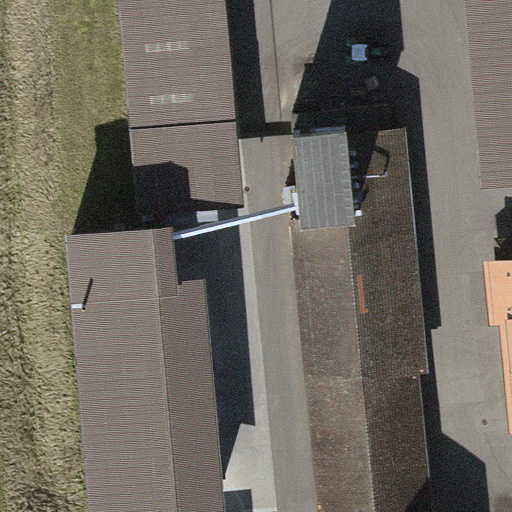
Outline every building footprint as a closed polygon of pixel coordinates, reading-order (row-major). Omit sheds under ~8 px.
[(227,0),(123,0),(142,209),(245,201),(227,0)] [(511,0),(475,0),(491,187),(511,185),(511,0)] [(414,121),(292,134),(331,511),(441,511),(427,378),(443,375),(414,121)] [(177,224),(70,234),(93,511),(228,511),(208,278),(182,280),(177,224)] [(511,262),(496,265),(503,333),(511,331),(511,262)]
